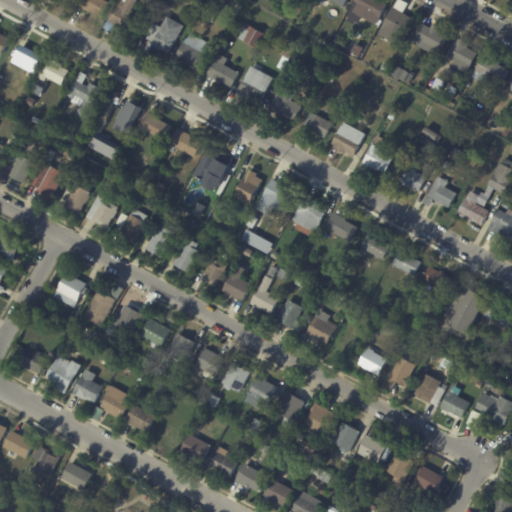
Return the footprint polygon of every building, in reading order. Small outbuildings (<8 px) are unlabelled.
[(110,0),(114,2),(106,17),(81,3),(82,0),(110,0)] [(124,26),(120,24),(116,31),(108,26),(112,19),(113,19),(123,0),(141,0),(134,12),(149,21),(141,36),(124,26)] [(385,0),(391,3),(380,24),(366,17),(363,22),(361,21),(358,25),(349,21),(359,0),(385,0)] [(407,0),(411,2),(406,11),(419,19),(404,45),(382,33),(400,0),(407,0)] [(219,13),(212,26),(202,19),(208,8),(210,9),(213,4),(219,7),(216,11),(219,13)] [(174,17),(188,25),(173,53),(156,45),(158,41),(151,37),(154,31),(150,29),(155,20),(166,26),(171,16),(174,17)] [(426,23),(452,37),(444,52),(418,38),(425,23),(426,23)] [(269,34),(261,48),(243,38),(250,24),(269,34)] [(0,30),(14,38),(5,55),(0,52),(0,30)] [(208,71),(181,57),(193,33),(211,41),(208,47),(218,51),(208,71)] [(282,42),(298,49),(294,57),(278,50),(282,42)] [(452,57),(460,43),(482,55),(474,69),(472,68),(469,73),(462,69),(465,64),(452,57)] [(45,55),(22,44),(13,62),(36,73),(45,55)] [(354,52),(359,44),(367,48),(362,56),(354,52)] [(245,73),(237,88),(218,77),(215,82),(209,79),(223,53),(233,58),(229,64),(245,73)] [(491,59),(511,69),(511,71),(505,85),(498,81),(496,84),(493,82),(491,87),(478,80),(483,72),(479,70),(486,56),(491,59)] [(53,58),(66,65),(65,66),(74,71),(66,86),(50,77),(48,81),(41,77),(52,57),(53,58)] [(246,95),(241,92),(255,65),(278,77),(263,104),(246,95)] [(324,66),(330,68),(326,77),(320,74),(324,66)] [(30,73),(34,67),(40,70),(36,77),(30,73)] [(400,68),(407,71),(403,79),(396,75),(400,68)] [(329,80),(331,75),(337,78),(334,83),(329,80)] [(409,82),(413,77),(418,80),(414,86),(409,82)] [(85,82),(92,86),(94,82),(105,88),(89,118),(80,113),(85,104),(71,97),(80,80),(85,82)] [(48,86),(50,87),(45,96),(35,90),(40,82),(48,86)] [(19,95),(25,85),(29,88),(24,98),(19,95)] [(377,87),(382,90),(379,96),(373,93),(377,87)] [(278,110),(273,107),(280,93),(285,96),(289,89),(297,94),(294,100),(306,107),(297,121),(278,110)] [(307,98),(301,95),(304,89),(310,92),(307,98)] [(385,89),(393,94),(389,101),(381,97),(385,89)] [(117,93),(133,100),(132,102),(144,108),(137,123),(124,116),(122,120),(107,112),(117,92),(117,93)] [(394,119),(391,117),(394,111),(400,113),(396,120),(394,119)] [(155,114),(164,119),(163,120),(174,126),(166,140),(151,131),(153,129),(144,124),(152,112),(155,114)] [(337,123),(329,138),(312,129),(313,128),(308,125),(315,112),(320,114),(337,123)] [(356,128),(369,134),(358,156),(350,152),(349,154),(334,146),(347,123),(356,128)] [(183,128),(195,134),(194,136),(207,142),(200,157),(181,147),(178,152),(172,149),(182,128),(183,128)] [(442,136),(447,128),(453,132),(448,140),(442,136)] [(385,135),(390,138),(384,151),(398,159),(390,173),(382,168),(381,170),(367,162),(382,134),(385,135)] [(82,139),(87,142),(83,151),(78,148),(82,139)] [(13,155),(5,170),(0,167),(0,141),(15,149),(13,155)] [(493,200),(490,206),(482,203),(482,204),(494,210),(488,224),(477,219),(476,221),(463,215),(475,189),(485,195),(487,192),(490,193),(494,185),(493,185),(500,170),(501,171),(505,162),(506,163),(509,158),(498,153),(502,144),(511,149),(511,152),(509,158),(511,159),(511,186),(509,193),(499,188),(493,200)] [(92,147),(88,154),(84,152),(88,145),(92,147)] [(230,155),(232,156),(231,157),(236,160),(233,165),(234,166),(220,191),(209,185),(210,182),(206,180),(206,181),(203,179),(197,175),(213,145),(230,155)] [(455,154),(458,148),(464,150),(461,157),(455,154)] [(55,161),(49,158),(54,149),(60,152),(55,161)] [(432,152),(437,155),(434,160),(429,157),(432,152)] [(32,178),(30,183),(15,175),(25,154),(40,161),(32,178)] [(156,156),(162,160),(159,165),(153,161),(156,156)] [(42,190),(43,187),(35,183),(47,161),(70,174),(57,199),(42,190)] [(104,170),(101,175),(96,172),(99,167),(104,170)] [(411,184),(407,182),(414,167),(418,169),(419,168),(422,169),(421,171),(428,174),(431,168),(435,171),(425,191),(411,184)] [(262,173),(260,175),(268,180),(254,205),(239,197),(254,169),(262,173)] [(444,204),(442,203),(443,201),(439,199),(434,207),(428,203),(443,176),(453,181),(450,187),(461,193),(454,207),(447,204),(446,205),(444,204)] [(70,204),(81,183),(82,184),(85,178),(98,185),(84,212),(70,204)] [(282,182),(290,186),(290,188),(298,192),(287,212),(279,207),(274,216),(261,208),(277,179),(282,182)] [(126,187),(129,182),(136,186),(133,191),(126,187)] [(154,201),(147,196),(148,193),(156,197),(154,201)] [(499,210),(493,207),(501,193),(509,197),(509,198),(511,200),(511,208),(505,205),(502,211),(499,210)] [(311,194),(328,203),(326,207),(332,210),(321,232),(317,230),(314,236),(299,228),(303,222),(298,219),(310,194),(311,194)] [(108,199),(122,206),(111,227),(91,217),(102,196),(108,199)] [(194,212),(202,200),(211,206),(204,218),(194,212)] [(139,241),(139,243),(124,235),(128,227),(121,224),(127,212),(134,216),(135,213),(136,214),(139,208),(153,215),(139,241)] [(511,238),(493,228),(504,209),(510,212),(511,209),(511,238)] [(338,212),(350,218),(349,219),(362,226),(354,241),(329,227),(337,211),(338,212)] [(178,221),(185,226),(182,232),(175,227),(178,221)] [(156,250),(152,248),(164,224),(179,232),(167,256),(156,250)] [(255,230),(279,243),(273,254),(246,239),(252,229),(255,230)] [(19,258),(16,264),(0,256),(0,242),(7,230),(28,242),(19,258)] [(374,232),(386,238),(385,241),(393,245),(386,259),(370,250),(366,257),(360,254),(364,248),(363,247),(372,231),(374,232)] [(189,270),(179,264),(193,238),(203,244),(201,248),(205,251),(194,272),(189,270)] [(244,250),(247,245),(257,251),(253,256),(244,250)] [(405,249),(418,255),(417,257),(425,261),(418,275),(396,265),(404,249),(405,249)] [(277,250),(286,255),(282,261),(274,256),(277,250)] [(217,258),(233,267),(221,288),(206,279),(217,258)] [(0,262),(13,269),(5,283),(0,280),(0,262)] [(319,267),(315,276),(306,271),(310,262),(319,267)] [(247,300),(227,290),(241,263),(249,268),(244,277),(256,283),(247,300)] [(272,275),(277,266),(283,269),(278,278),(272,275)] [(434,267),(442,271),(443,270),(447,272),(446,273),(455,278),(447,292),(425,280),(432,266),(434,267)] [(280,276),(284,269),(298,276),(294,283),(280,276)] [(87,281),(90,283),(89,286),(92,287),(88,294),(86,293),(77,308),(57,296),(72,272),(87,281)] [(260,306),(255,303),(270,275),(277,279),(270,291),(283,298),(275,314),(260,306)] [(307,287),(310,281),(317,285),(313,291),(307,287)] [(127,288),(105,325),(88,316),(103,289),(111,294),(118,283),(127,288)] [(473,335),(456,325),(462,312),(454,308),(461,295),(470,300),(476,289),(493,298),(473,335)] [(354,302),(350,309),(344,306),(345,305),(343,304),(347,297),(354,301),(354,302)] [(288,323),(279,319),(283,311),(285,312),(291,299),(307,308),(296,328),(288,323)] [(498,300),(511,307),(511,325),(510,329),(487,316),(496,299),(498,300)] [(142,310),(149,314),(138,334),(120,324),(131,304),(142,310)] [(322,338),(311,332),(323,309),(332,313),(329,318),(341,324),(332,343),(322,338)] [(370,324),(364,321),(367,314),(374,318),(370,324)] [(164,324),(176,331),(166,348),(146,337),(150,329),(148,328),(151,321),(154,323),(156,320),(164,324)] [(365,327),(367,328),(355,349),(356,350),(352,357),(337,348),(349,327),(347,325),(350,320),(351,321),(352,320),(365,327)] [(111,327),(117,330),(113,336),(107,333),(111,327)] [(103,333),(99,340),(92,336),(96,330),(103,333)] [(197,341),(200,342),(189,363),(172,353),(182,333),(197,341)] [(90,341),(87,347),(79,343),(82,337),(90,341)] [(45,374),(23,360),(32,347),(40,353),(41,351),(45,353),(44,355),(53,360),(45,374)] [(372,347),(378,351),(377,352),(391,359),(383,375),(362,364),(371,347),(372,347)] [(223,355),(231,359),(218,383),(207,376),(210,371),(202,366),(212,348),(223,355)] [(69,394),(54,385),(56,380),(51,377),(63,355),(75,362),(76,360),(85,365),(69,394)] [(156,363),(151,361),(154,355),(160,357),(157,363),(156,363)] [(416,363),(419,365),(413,377),(418,379),(413,388),(399,381),(397,384),(391,381),(393,378),(391,377),(395,370),(397,371),(404,357),(416,363)] [(448,369),(443,367),(447,359),(459,366),(455,374),(448,369)] [(240,363),(256,372),(246,392),(236,387),(235,390),(229,387),(230,384),(227,382),(238,362),(240,363)] [(99,403),(78,392),(90,368),(100,374),(96,381),(107,386),(99,403)] [(442,380),(446,382),(444,387),(447,388),(449,384),(453,386),(442,406),(419,394),(423,387),(424,387),(430,374),(442,380)] [(265,377),(271,380),(271,381),(283,388),(269,412),(249,400),(264,375),(265,377)] [(494,383),(499,386),(495,393),(490,389),(494,383)] [(105,406),(117,385),(132,394),(128,401),(134,404),(126,418),(105,406)] [(497,391),(501,385),(509,388),(506,395),(497,391)] [(460,393),(461,394),(460,396),(475,403),(468,419),(445,408),(453,391),(460,393)] [(295,394),(309,401),(298,421),(297,421),(296,423),(289,419),(290,417),(280,412),(291,392),(295,394)] [(219,395),(225,398),(220,406),(212,402),(216,393),(219,395)] [(511,422),(510,426),(488,414),(488,412),(481,408),(489,393),(496,396),(496,395),(503,399),(505,395),(511,398),(511,422)] [(190,395),(203,403),(199,410),(185,402),(190,395)] [(330,408),(341,415),(329,436),(311,426),(315,417),(312,415),(319,402),(330,408)] [(152,432),(131,420),(139,404),(161,415),(152,432)] [(177,446),(159,436),(171,415),(176,417),(183,404),(197,412),(177,446)] [(104,420),(96,416),(101,406),(109,410),(104,420)] [(482,429),(472,424),(478,410),(488,415),(482,429)] [(255,426),(259,418),(268,422),(264,430),(255,426)] [(0,421),(3,423),(13,428),(0,452),(0,421)] [(358,427),(365,432),(356,449),(352,447),(349,453),(341,448),(343,445),(336,441),(347,421),(358,427)] [(29,437),(39,442),(30,459),(7,447),(16,430),(29,437)] [(274,437),(278,431),(290,438),(287,444),(274,437)] [(191,454),(185,451),(194,433),(215,444),(205,462),(191,454)] [(247,441),(251,434),(257,438),(253,445),(247,441)] [(387,444),(392,446),(382,464),(362,453),(372,435),(387,444)] [(303,446),(306,440),(320,447),(316,454),(303,446)] [(268,453),(264,451),(267,444),(275,448),(271,455),(268,453)] [(44,445),(65,457),(54,478),(38,469),(42,460),(38,457),(44,445)] [(230,449),(233,451),(231,454),(236,456),(234,459),(242,463),(234,477),(222,470),(221,471),(212,466),(223,446),(230,449)] [(407,455),(418,462),(407,481),(389,471),(400,452),(407,455)] [(296,464),(288,460),(291,454),(299,457),(296,464)] [(83,466),(97,473),(89,490),(67,478),(75,462),(83,466)] [(258,468),(271,475),(261,492),(240,480),(249,463),(258,468)] [(325,469),(326,470),(327,469),(337,475),(333,483),(313,471),(317,465),(325,469)] [(438,472),(448,477),(439,495),(418,484),(423,475),(421,475),(425,466),(438,472)] [(282,503),(268,495),(282,470),(290,474),(285,483),(298,490),(289,506),(282,503)] [(356,470),(360,472),(358,475),(368,481),(365,486),(351,478),(356,470)] [(511,492),(511,511),(493,511),(498,503),(497,502),(499,498),(500,499),(503,494),(506,489),(511,492)] [(308,494),(324,502),(319,511),(294,511),(293,511),(303,491),(308,494)] [(388,491),(394,495),(390,500),(384,496),(388,491)] [(78,499),(75,505),(67,501),(71,493),(79,497),(78,499)] [(56,503),(60,505),(57,511),(45,505),(49,499),(56,503)]
